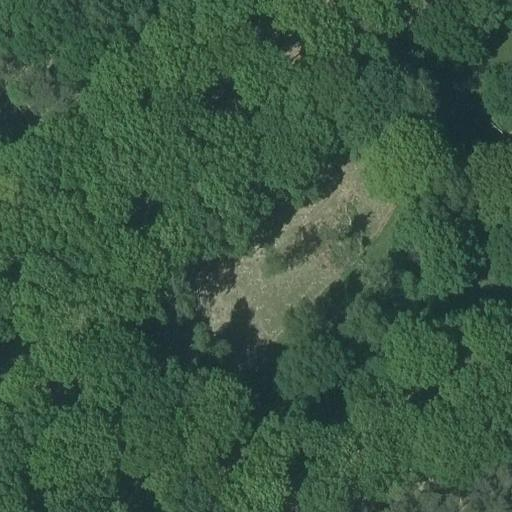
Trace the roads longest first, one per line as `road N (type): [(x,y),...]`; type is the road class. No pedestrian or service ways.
road 1 (track): [(254,0),(0,232)]
road 2 (track): [(96,0),(76,27),(91,150)]
